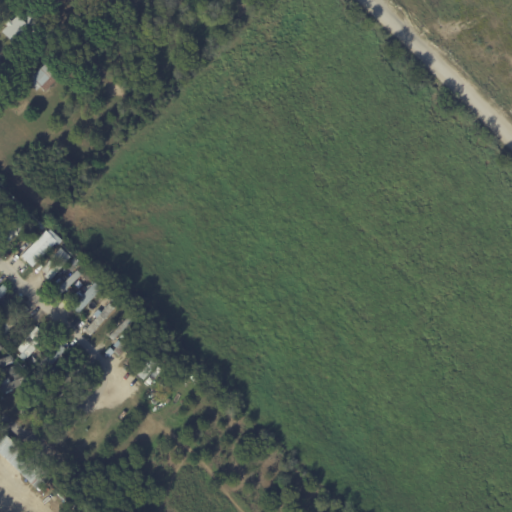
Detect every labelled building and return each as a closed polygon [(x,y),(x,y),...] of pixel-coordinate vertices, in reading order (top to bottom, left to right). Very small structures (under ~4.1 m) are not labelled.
[(55,30),(40,45),(33,38),(21,51),(0,30),(5,24),(3,22),(8,17),(10,19),(16,13),(27,24),(37,13),(55,30)] [(121,27),(130,18),(136,24),(127,33),(121,27)] [(90,50),(99,58),(85,73),(76,64),(90,50)] [(45,91),(42,88),(36,93),(15,71),(24,64),(33,75),(46,64),(60,78),(45,91)] [(25,82),(33,90),(31,92),(30,91),(29,91),(22,85),(25,82)] [(0,207),(4,203),(1,200),(5,196),(13,204),(0,217),(0,207)] [(6,242),(5,243),(0,237),(0,235),(24,211),(31,217),(6,242)] [(50,235),(55,241),(32,266),(22,257),(46,232),(50,235)] [(21,237),(26,242),(22,246),(17,241),(21,237)] [(49,279),(48,280),(44,276),(46,274),(41,268),(53,258),(51,256),(57,251),(62,256),(65,253),(65,254),(69,249),(73,253),(56,271),(57,272),(49,279)] [(70,271),(65,266),(71,259),(76,264),(70,271)] [(62,292),(60,294),(56,290),(60,287),(57,284),(52,288),(47,283),(57,273),(62,278),(61,279),(64,282),(76,270),(81,275),(70,285),(72,287),(67,291),(65,289),(62,292)] [(86,272),(90,276),(86,281),(82,277),(86,272)] [(79,313),(72,306),(68,301),(79,290),(83,294),(94,282),(101,289),(79,313)] [(4,292),(3,293),(8,298),(1,305),(0,304),(0,285),(2,283),(7,289),(4,292)] [(116,303),(104,315),(100,311),(103,308),(101,306),(108,298),(110,301),(112,299),(116,303)] [(24,313),(1,338),(0,337),(0,326),(22,303),(28,309),(24,313)] [(115,338),(113,339),(108,334),(128,314),(133,319),(115,338)] [(35,339),(39,343),(26,357),(15,347),(35,325),(42,331),(35,339)] [(123,361),(153,327),(159,333),(130,367),(123,361)] [(6,340),(11,336),(18,343),(13,347),(6,340)] [(45,358),(58,343),(66,350),(63,353),(66,356),(62,361),(58,357),(42,375),(35,369),(45,358)] [(0,358),(11,355),(14,361),(0,366),(0,358)] [(79,363),(82,365),(75,372),(80,376),(62,395),(52,386),(76,360),(79,363)] [(148,377),(156,368),(162,373),(154,382),(148,377)] [(48,373),(54,379),(50,384),(43,379),(48,373)] [(0,381),(7,378),(9,382),(29,374),(31,381),(0,393),(0,381)] [(41,392),(43,397),(31,402),(29,397),(41,392)] [(24,408),(40,400),(44,408),(28,416),(24,408)] [(47,476),(34,489),(0,455),(0,429),(47,476)]
